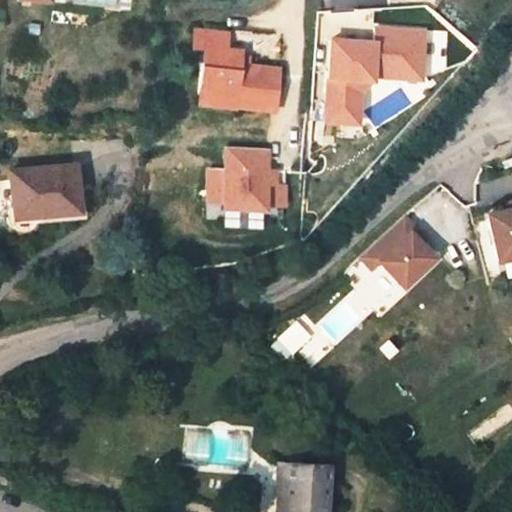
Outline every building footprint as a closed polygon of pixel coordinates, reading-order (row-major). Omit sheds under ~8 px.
[(329,41),(322,122),(354,125),(357,93),(373,78),(385,66),(417,69),(420,35),(372,30),(371,45),(329,41)] [(191,48),(203,49),(199,90),(233,93),(232,105),(271,109),(275,70),(246,66),(237,65),(238,57),(238,52),(225,50),(226,36),(194,32),(191,48)] [(385,66),(373,78),(416,82),(417,69),(385,66)] [(197,105),(232,108),(232,105),(233,93),(199,90),(197,105)] [(221,166),(206,164),(202,198),(217,200),(217,205),(257,209),(257,204),(276,207),(280,172),(261,170),(263,148),(223,144),(221,166)] [(76,212),(76,210),(72,165),(7,170),(10,218),(5,219),(6,223),(9,226),(13,229),(17,231),(21,231),(26,230),(29,228),(33,225),(35,221),(36,217),(76,212)] [(511,204),(482,212),(492,258),(511,253),(511,204)] [(407,210),(364,249),(375,261),(383,254),(406,279),(437,251),(421,233),(414,226),(418,223),(407,210)] [(425,230),(418,223),(414,226),(421,233),(425,230)] [(294,320),(270,342),(284,357),(308,336),(294,320)] [(322,511),(325,467),(275,464),(274,482),(284,483),(282,511),(322,511)] [(282,511),(284,483),(274,482),(272,511),(282,511)]
